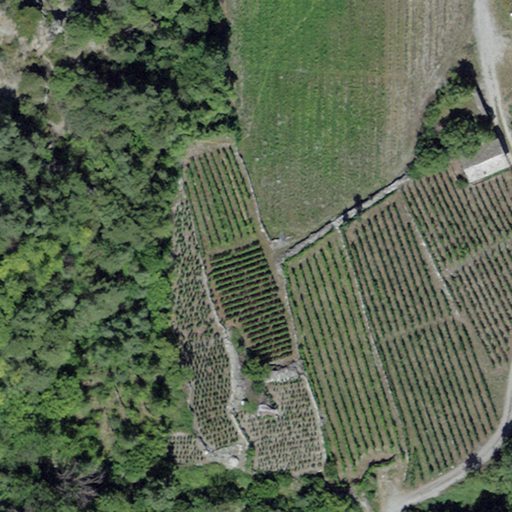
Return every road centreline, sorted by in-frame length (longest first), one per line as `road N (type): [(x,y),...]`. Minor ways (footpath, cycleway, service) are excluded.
road 1 (track): [(511,391),(495,445),(392,511)]
road 2 (track): [(483,0),(482,27),(511,144)]
